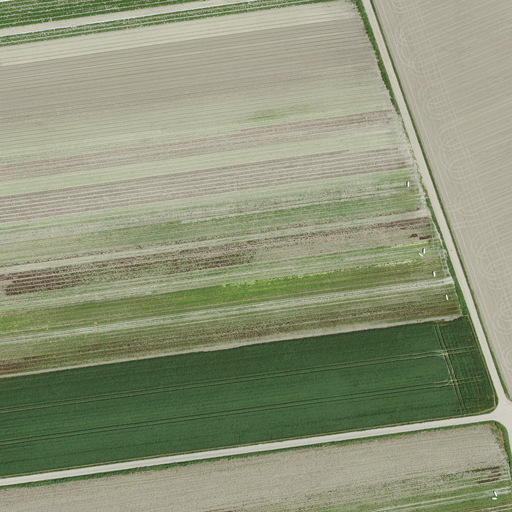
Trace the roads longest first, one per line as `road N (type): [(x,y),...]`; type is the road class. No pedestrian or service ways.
road 1 (unclassified): [(511,412),(0,483)]
road 2 (track): [(511,438),(365,0)]
road 3 (track): [(0,163),(403,110)]
